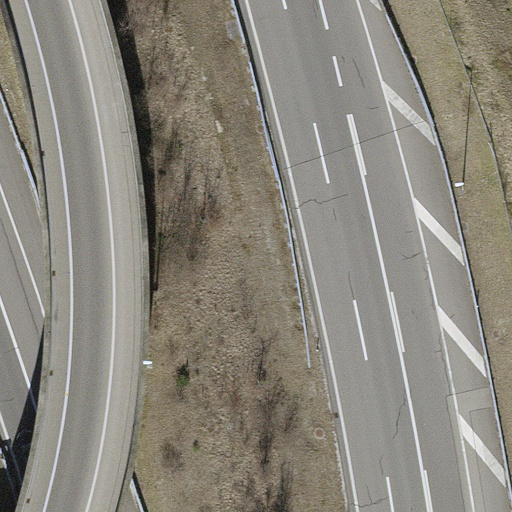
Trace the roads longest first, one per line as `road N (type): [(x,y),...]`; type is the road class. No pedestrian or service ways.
road 1 (motorway): [(394,511),(348,268),(284,0)]
road 2 (motorway): [(69,511),(90,406),(95,261),(75,101),(48,0)]
road 3 (motorway): [(55,511),(0,344)]
